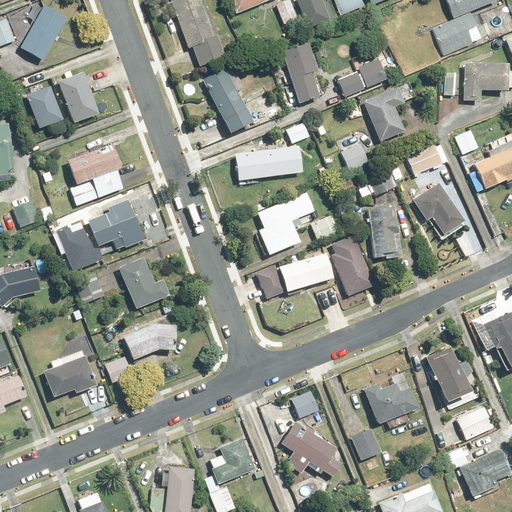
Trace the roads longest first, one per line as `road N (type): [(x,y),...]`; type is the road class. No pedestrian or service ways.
road 1 (residential): [(116,0),(255,373)]
road 2 (residential): [(511,265),(255,373)]
road 3 (residential): [(255,373),(0,477)]
